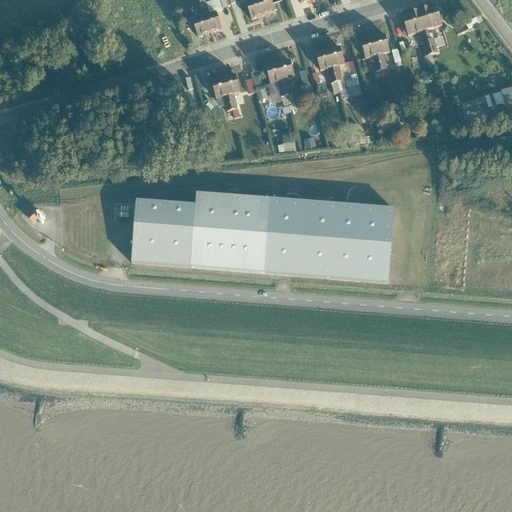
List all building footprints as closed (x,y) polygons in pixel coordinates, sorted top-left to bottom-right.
[(250,22),(263,18),(257,0),(250,0),(251,1),(245,3),(250,22)] [(257,0),(263,18),(275,14),(271,0),(257,0)] [(204,2),(199,4),(209,36),(222,32),(216,14),(209,16),(204,2)] [(197,40),(209,36),(199,4),(193,5),(198,20),(191,22),(197,40)] [(436,7),(419,12),(433,56),(439,54),(434,39),(431,40),(428,31),(442,26),(436,7)] [(427,57),(433,56),(419,12),(402,17),(409,37),(422,34),(424,41),(422,42),(427,57)] [(477,25),(475,21),(467,25),(469,30),(477,25)] [(145,43),(147,53),(182,43),(180,34),(145,43)] [(386,34),(360,41),(365,61),(372,59),(376,72),(387,69),(384,56),(391,54),(386,34)] [(339,47),(328,50),(337,82),(343,81),(339,68),(344,66),(339,47)] [(331,84),(337,82),(328,50),(316,53),(321,72),(327,70),(331,84)] [(402,60),(399,50),(393,51),(396,61),(402,60)] [(289,60),(277,64),(287,97),(292,95),(287,81),(294,79),(289,60)] [(366,70),(363,60),(357,62),(360,72),(366,70)] [(282,98),(287,97),(277,64),(265,67),(270,85),(277,83),(282,98)] [(263,88),(258,72),(250,74),(255,90),(263,88)] [(309,85),(305,72),(300,74),(304,87),(309,85)] [(235,76),(223,79),(232,111),(238,110),(234,95),(239,94),(235,76)] [(226,113),(232,111),(223,79),(211,82),(216,99),(223,98),(226,113)] [(251,80),(245,81),(251,103),(257,102),(251,80)] [(187,89),(191,101),(197,100),(194,87),(187,89)] [(264,90),(256,93),(258,102),(267,99),(264,90)] [(238,128),(240,137),(250,135),(248,126),(238,128)] [(297,144),(280,145),(281,154),(298,153),(297,144)] [(246,148),(247,158),(257,157),(255,147),(246,148)] [(391,211),(198,195),(196,208),(135,202),(129,266),(386,285),(391,211)] [(33,224),(41,215),(36,210),(28,219),(33,224)]
